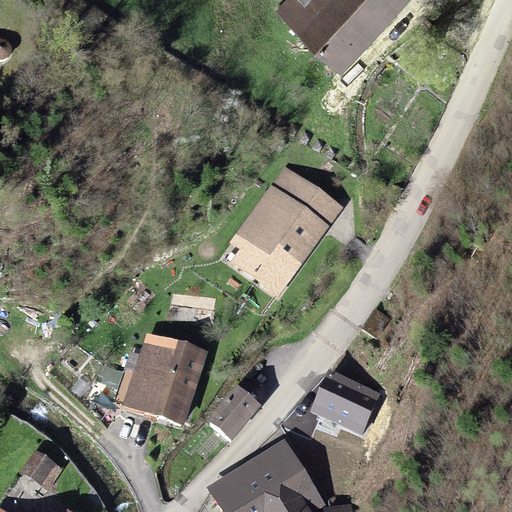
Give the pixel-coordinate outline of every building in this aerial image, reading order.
[(400,0),(289,0),(281,9),(344,65),(400,0)] [(0,38),(0,61),(7,58),(11,52),(7,44),(1,39),(0,38)] [(345,216),(285,173),(218,265),(278,308),(345,216)] [(133,371),(120,408),(187,431),(212,358),(152,338),(140,373),(133,371)] [(387,389),(325,368),(309,415),(371,436),(387,389)] [(254,389),(243,379),(207,420),(231,441),(262,405),(250,394),(254,389)] [(283,442),(212,487),(227,511),(308,511),(301,499),(314,491),(283,442)] [(38,458),(28,473),(44,484),(54,469),(38,458)]
